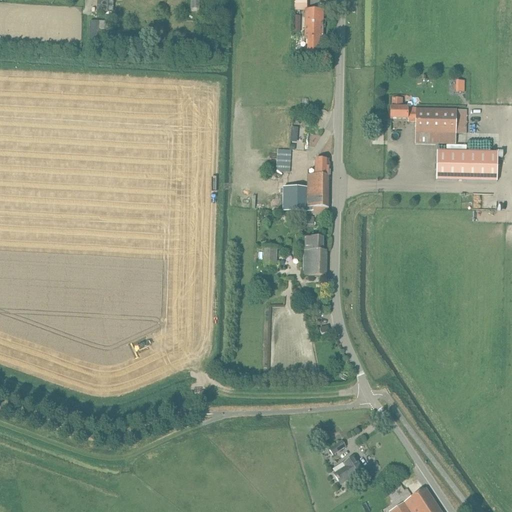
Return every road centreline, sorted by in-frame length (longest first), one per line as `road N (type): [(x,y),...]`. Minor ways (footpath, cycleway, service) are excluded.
road 1 (unclassified): [(450,511),(370,398),(335,311),(340,0)]
road 2 (track): [(0,425),(91,458),(123,459),(232,413)]
road 3 (track): [(194,362),(208,385),(226,394),(366,390)]
